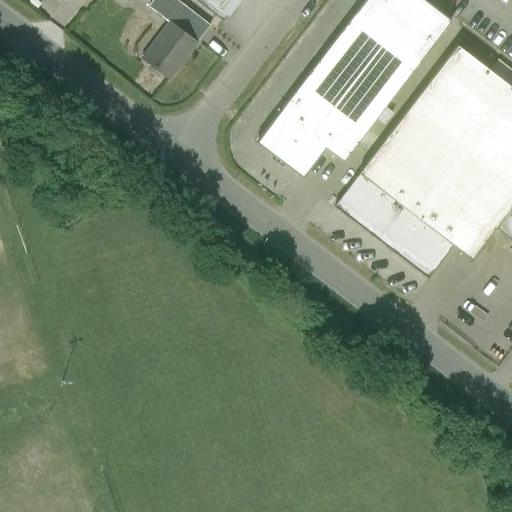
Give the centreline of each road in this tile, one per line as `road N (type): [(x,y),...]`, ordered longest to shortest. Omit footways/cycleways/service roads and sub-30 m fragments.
road 1 (unclassified): [(178,154),(511,408)]
road 2 (unclassified): [(0,19),(178,154)]
road 3 (unclassified): [(178,154),(295,0)]
